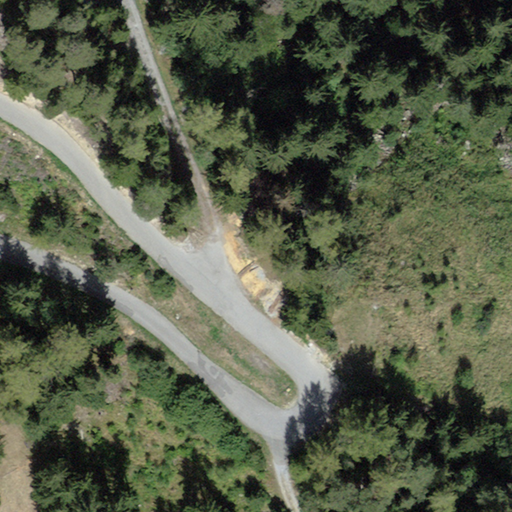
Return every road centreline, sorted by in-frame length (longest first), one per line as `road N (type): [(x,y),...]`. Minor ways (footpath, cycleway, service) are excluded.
road 1 (unclassified): [(0,246),(134,308),(269,421),(292,421),(310,389),(301,366),(251,318),(72,157),(0,105)]
road 2 (track): [(215,287),(220,267),(209,205),(131,0)]
